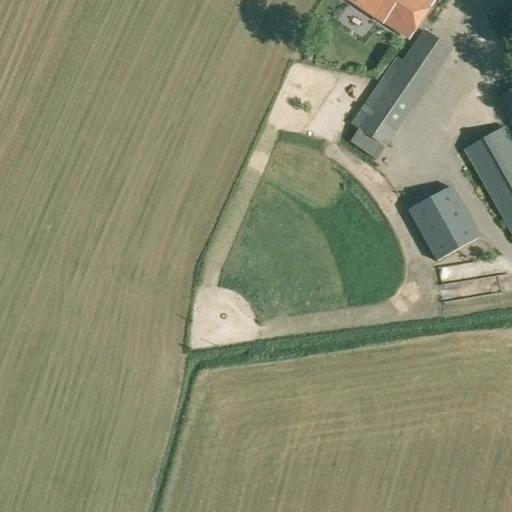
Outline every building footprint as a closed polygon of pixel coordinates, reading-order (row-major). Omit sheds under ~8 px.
[(409,39),(433,2),(429,0),(347,0),(383,23),(409,39)] [(386,148),(452,50),(423,31),(405,59),(399,54),(350,125),(358,130),(350,142),(376,161),(385,148),(386,148)] [(511,89),(496,99),(511,126),(511,89)] [(511,234),(511,140),(505,128),(464,150),(511,234)] [(437,262),(480,239),(452,188),(408,211),(437,262)] [(454,272),(456,285),(481,280),(479,268),(454,272)]
